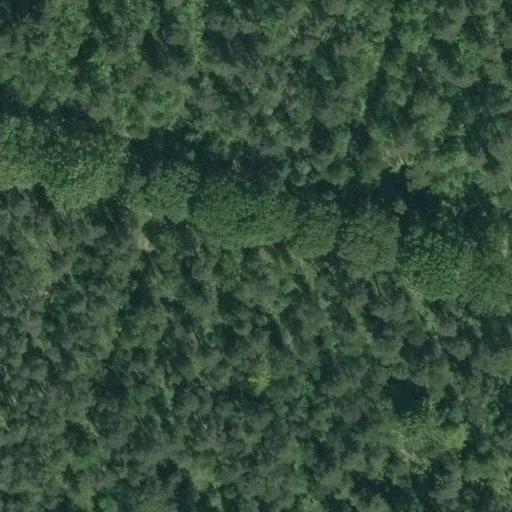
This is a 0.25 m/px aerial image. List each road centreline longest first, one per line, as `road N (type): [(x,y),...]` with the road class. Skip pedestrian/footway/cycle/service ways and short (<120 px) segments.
road 1 (track): [(0,113),(316,208),(511,253)]
road 2 (track): [(394,0),(337,213)]
